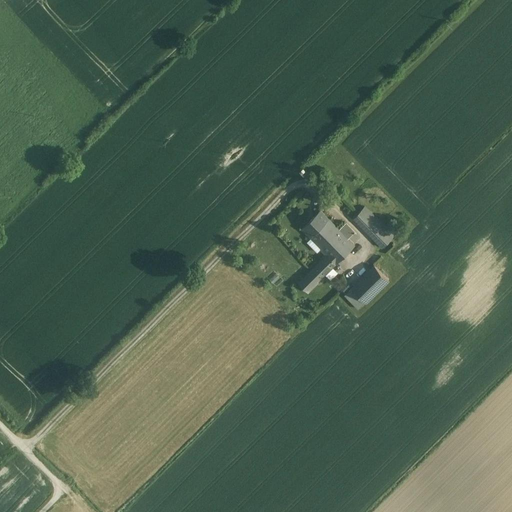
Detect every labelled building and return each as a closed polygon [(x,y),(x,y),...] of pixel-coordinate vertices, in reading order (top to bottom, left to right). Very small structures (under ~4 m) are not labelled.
[(364,207),(353,218),(382,247),(394,236),(364,207)] [(321,210),(302,228),(328,255),(336,263),(355,245),(348,238),(339,229),(321,210)] [(346,223),(339,229),(348,238),(355,232),(346,223)] [(336,263),(328,255),(299,283),(308,292),(318,282),(317,281),(336,263)] [(352,288),(366,302),(389,280),(375,265),(352,288)] [(366,302),(352,288),(345,295),(359,309),(366,302)]
